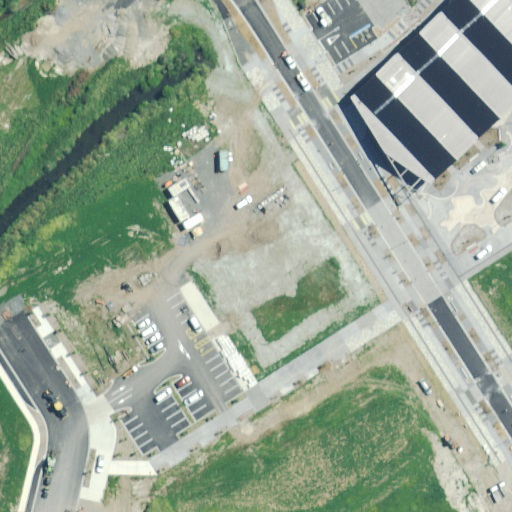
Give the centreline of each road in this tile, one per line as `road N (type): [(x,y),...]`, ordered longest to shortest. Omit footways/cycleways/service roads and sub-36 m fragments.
road 1 (tertiary): [(511,423),(244,0)]
road 2 (tertiary): [(54,511),(66,460),(64,413),(6,321)]
